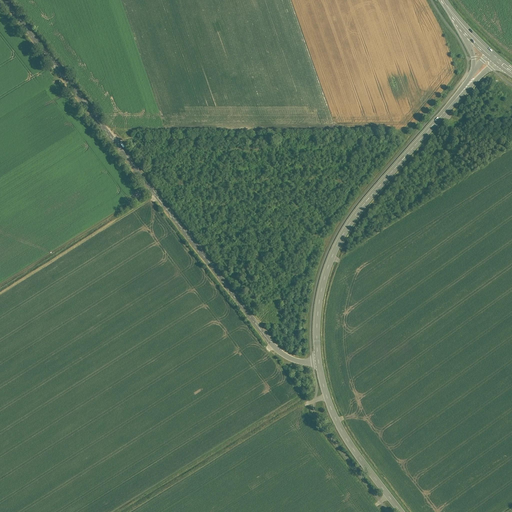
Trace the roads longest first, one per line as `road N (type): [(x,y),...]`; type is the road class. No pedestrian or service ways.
road 1 (unclassified): [(3,0),(266,336),(283,355),(318,362)]
road 2 (tertiary): [(318,362),(321,292),(344,233),(476,76)]
road 3 (tertiary): [(400,511),(333,416),(318,362)]
